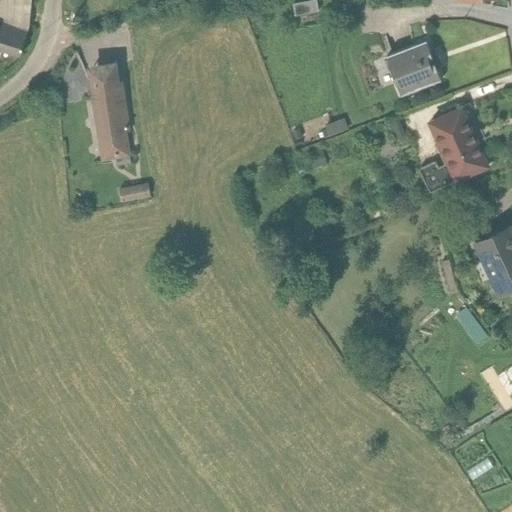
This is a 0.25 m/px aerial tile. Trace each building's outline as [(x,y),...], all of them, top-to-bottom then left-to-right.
[(30,0),(0,0),(0,50),(19,57),(28,28),(30,0)] [(315,0),(312,0),(293,3),(294,15),(317,11),(315,0)] [(425,41),(386,55),(401,95),(440,80),(437,72),(440,65),(440,62),(440,60),(440,59),(439,57),(438,55),(437,54),(435,52),(429,50),(425,41)] [(92,69),(93,76),(117,72),(115,64),(91,68),(92,69)] [(93,76),(92,69),(87,70),(93,106),(97,106),(93,76)] [(97,106),(93,106),(101,160),(115,158),(116,165),(131,163),(126,132),(130,132),(123,81),(118,82),(117,72),(93,76),(97,106)] [(435,163),(419,169),(430,192),(487,166),(461,108),(428,123),(447,166),(437,168),(435,163)] [(396,116),(385,121),(394,140),(404,135),(396,116)] [(325,129),(321,131),(323,139),(348,130),(343,118),(324,126),(325,129)] [(321,149),(308,153),(313,169),(326,165),(321,149)] [(147,183),(119,187),(121,201),(149,196),(147,183)] [(511,225),(473,244),(497,297),(511,289),(511,225)] [(447,260),(440,262),(449,293),(456,291),(447,260)] [(465,309),(455,317),(476,346),(487,338),(465,309)]
